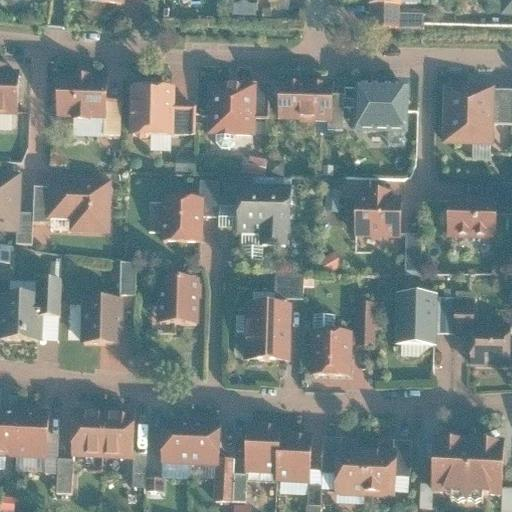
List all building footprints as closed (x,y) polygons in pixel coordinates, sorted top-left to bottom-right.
[(401,30),(401,0),(369,0),(369,29),(401,30)] [(511,0),(499,0),(500,14),(511,14),(511,0)] [(0,74),(0,118),(17,119),(18,75),(0,74)] [(107,79),(56,78),(54,122),(102,122),(105,122),(106,103),(107,79)] [(332,84),(278,83),(278,124),(299,124),(299,126),(315,127),(315,125),(327,125),(331,125),(331,98),(332,84)] [(257,88),(208,85),(206,138),(216,138),(216,146),(221,151),(228,152),(235,148),(235,139),(255,139),(255,122),(257,88)] [(408,137),(409,87),(354,85),(353,135),(408,137)] [(173,90),(129,88),(127,138),(173,139),(173,111),(173,90)] [(269,88),(257,88),(255,122),(268,122),(269,88)] [(494,90),(443,88),(441,148),(493,149),(494,128),(494,93),(494,90)] [(511,93),(494,93),(494,128),(511,128),(511,93)] [(343,98),(331,98),(331,125),(327,125),(327,134),(343,134),(343,98)] [(121,103),(106,103),(105,122),(102,122),(102,138),(120,139),(121,103)] [(193,111),(173,111),(173,139),(193,139),(193,111)] [(18,236),(19,217),(20,175),(0,174),(0,235),(15,236),(18,236)] [(219,180),(219,185),(218,209),(236,209),(235,238),(260,239),(260,250),(287,251),(287,240),(289,240),(291,194),(252,193),(252,180),(219,180)] [(47,191),(46,223),(50,223),(50,227),(50,232),(69,233),(69,236),(110,237),(111,184),(47,182),(47,191)] [(199,202),(161,200),(159,246),(203,247),(203,220),(218,221),(218,209),(219,185),(200,185),(199,202)] [(511,186),(489,186),(488,200),(497,200),(497,218),(511,218),(511,186)] [(46,223),(47,191),(33,190),(32,217),(32,226),(50,227),(50,223),(46,223)] [(400,243),(401,199),(392,199),(392,195),(366,194),(366,198),(355,198),(354,241),(400,243)] [(488,200),(448,199),(446,242),(496,243),(497,218),(497,200),(488,200)] [(32,217),(19,217),(18,236),(15,236),(14,247),(31,248),(32,226),(32,217)] [(421,272),(422,238),(406,238),(406,272),(421,272)] [(0,247),(0,262),(13,263),(14,248),(0,247)] [(133,299),(134,267),(119,267),(118,299),(133,299)] [(302,303),(302,279),(274,279),(274,303),(302,303)] [(198,329),(200,284),(157,282),(155,327),(198,329)] [(33,300),(0,298),(0,344),(39,347),(40,322),(58,322),(60,285),(34,283),(33,300)] [(437,298),(397,297),(396,349),(436,349),(437,298)] [(454,301),(440,300),(439,339),(454,339),(454,301)] [(121,349),(122,303),(80,302),(79,348),(121,349)] [(473,303),(455,303),(454,341),(463,341),(467,331),(473,332),(473,303)] [(287,369),(290,308),(243,306),(240,367),(287,369)] [(376,350),(377,308),(357,308),(355,350),(376,350)] [(510,372),(511,329),(474,328),(472,371),(510,372)] [(352,336),(311,335),(310,379),(352,380),(352,336)] [(19,413),(0,411),(0,462),(17,463),(19,413)] [(100,462),(103,414),(73,412),(70,462),(100,462)] [(45,464),(47,414),(19,413),(17,463),(45,464)] [(131,463),(134,416),(103,414),(100,462),(131,463)] [(191,423),(162,422),(160,459),(148,459),(147,495),(163,495),(165,469),(190,470),(191,423)] [(220,425),(191,423),(190,470),(216,472),(215,506),(231,506),(232,479),(233,465),(218,464),(220,425)] [(279,437),(280,428),(249,425),(246,477),(276,479),(279,437)] [(311,439),(279,437),(276,479),(275,488),(308,488),(311,439)] [(342,442),(324,441),(322,477),(336,478),(335,501),(364,503),(367,454),(341,453),(342,442)] [(469,502),(472,446),(436,444),(433,500),(469,502)] [(394,455),(367,454),(364,503),(395,504),(395,481),(409,482),(411,446),(394,446),(394,455)] [(502,504),(505,448),(472,446),(469,502),(502,504)] [(56,473),(57,451),(47,450),(46,472),(56,473)] [(144,496),(145,459),(133,458),(132,496),(144,496)] [(70,498),(72,464),(57,463),(55,497),(70,498)] [(246,480),(232,479),(231,506),(245,506),(246,480)] [(430,511),(432,489),(422,488),(420,511),(430,511)]
